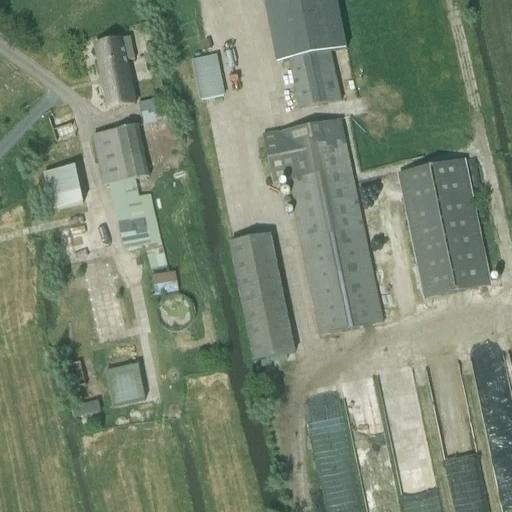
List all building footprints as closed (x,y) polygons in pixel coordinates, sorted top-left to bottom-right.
[(264,0),(277,65),(289,63),(331,55),(347,52),(337,0),(264,0)] [(130,39),(111,43),(116,65),(127,63),(135,62),(130,39)] [(111,43),(95,47),(109,113),(137,107),(127,63),(116,65),(111,43)] [(144,46),(146,57),(155,56),(153,45),(144,46)] [(300,112),(342,102),(331,55),(289,63),(300,112)] [(144,127),(172,121),(170,115),(161,116),(158,101),(140,105),(144,127)] [(341,122),(279,135),(279,133),(263,136),(272,185),(289,181),(321,338),(383,325),(341,122)] [(150,178),(144,153),(139,128),(94,138),(105,188),(110,187),(136,181),(150,178)] [(462,163),(401,176),(427,300),(488,287),(462,163)] [(140,198),(136,181),(110,187),(117,221),(127,253),(146,248),(148,257),(151,271),(168,268),(162,244),(154,213),(152,196),(140,198)] [(254,362),(296,355),(271,237),(230,245),(254,362)]
